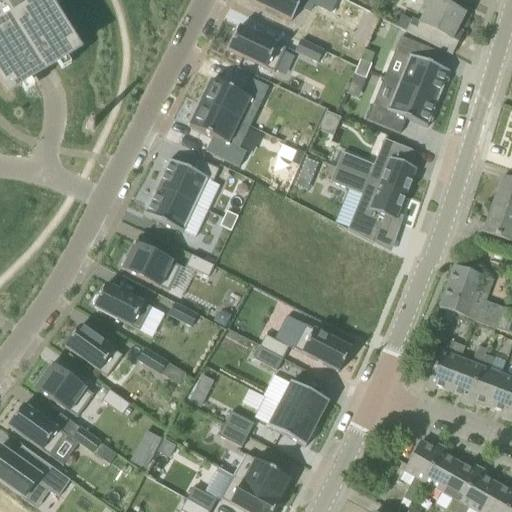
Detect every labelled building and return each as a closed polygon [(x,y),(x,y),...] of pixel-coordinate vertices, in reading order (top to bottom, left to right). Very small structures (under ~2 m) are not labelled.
[(0,0),(0,89),(5,99),(76,55),(42,0),(0,0)] [(245,0),(250,3),(249,6),(253,8),(255,5),(270,11),(275,0),(279,0),(287,4),(288,0),(305,0),(309,1),(309,0),(245,0)] [(411,21),(405,32),(429,44),(452,56),(458,45),(452,42),(458,30),(458,29),(460,25),(463,18),(465,15),(434,0),(431,0),(429,5),(419,25),(411,21)] [(239,28),(227,52),(265,70),(276,46),(239,28)] [(303,43),(297,55),(323,67),(328,55),(303,43)] [(359,63),(357,68),(369,73),(371,68),(359,63)] [(412,63),(403,87),(441,102),(451,79),(412,63)] [(357,68),(355,74),(367,80),(369,73),(357,68)] [(204,79),(193,102),(240,125),(251,101),(204,79)] [(403,87),(393,110),(431,126),(441,102),(403,87)] [(230,148),(240,125),(193,102),(183,125),(230,148)] [(299,138),(294,149),(305,154),(310,143),(299,138)] [(357,156),(351,171),(421,198),(431,172),(420,168),(425,153),(399,142),(388,168),(357,156)] [(294,149),(289,160),(300,165),(305,154),(294,149)] [(170,162),(157,189),(195,207),(207,180),(213,183),(219,171),(196,160),(190,171),(170,162)] [(305,160),(300,173),(313,178),(318,165),(305,160)] [(411,224),(421,198),(351,171),(345,186),(377,198),(363,234),(389,247),(395,232),(402,235),(407,223),(411,224)] [(501,179),(492,207),(511,213),(511,182),(507,181),(501,179)] [(157,189),(144,216),(182,234),(195,207),(157,189)] [(483,234),(511,243),(511,213),(492,207),(483,234)] [(227,213),(224,220),(235,225),(238,218),(227,213)] [(231,232),(235,225),(224,220),(220,227),(231,232)] [(134,245),(123,269),(159,288),(171,264),(134,245)] [(194,265),(188,276),(213,289),(219,278),(194,265)] [(442,302),(439,309),(443,310),(446,311),(455,315),(469,320),(484,325),(511,334),(511,312),(504,310),(487,303),(484,312),(479,310),(490,280),(482,277),(481,277),(463,270),(454,267),(450,279),(442,302)] [(97,297),(93,305),(95,306),(94,309),(139,332),(152,309),(106,285),(99,298),(97,297)] [(175,305),(169,317),(194,330),(200,318),(175,305)] [(445,312),(442,321),(452,324),(455,315),(445,312)] [(217,314),(212,322),(225,329),(231,317),(224,313),(217,314)] [(305,326),(293,350),(339,374),(351,350),(305,326)] [(65,349),(106,379),(122,357),(80,327),(65,349)] [(272,340),(266,352),(283,360),(291,365),(297,353),(272,340)] [(465,348),(454,344),(444,340),(425,391),(430,392),(432,387),(452,394),(464,362),(461,360),(465,348)] [(260,348),(253,360),(276,372),(283,360),(266,352),(260,348)] [(145,350),(138,362),(160,376),(167,364),(145,350)] [(464,362),(452,394),(454,395),(460,397),(464,399),(462,405),(467,407),(471,408),(490,358),(487,357),(476,353),(471,365),(464,362)] [(490,358),(471,408),(475,410),(477,404),(494,410),(506,378),(489,372),(494,360),(490,358)] [(51,367),(35,390),(69,414),(85,391),(51,367)] [(511,380),(506,378),(494,410),(502,414),(504,414),(502,420),(507,422),(511,424),(511,380)] [(290,385),(279,406),(316,426),(327,405),(328,405),(329,404),(290,383),(289,385),(290,385)] [(201,409),(207,396),(195,390),(188,403),(201,409)] [(115,395),(107,406),(130,422),(138,412),(115,395)] [(23,406),(8,428),(50,458),(65,436),(23,406)] [(267,427),(267,428),(305,449),(306,447),(305,447),(310,437),(313,439),(318,429),(315,428),(316,426),(279,406),(268,427),(267,427)] [(254,425),(231,413),(225,425),(248,437),(254,425)] [(69,421),(61,433),(84,449),(92,438),(69,421)] [(241,449),(248,437),(225,425),(218,437),(241,449)] [(164,441),(158,453),(169,459),(176,448),(164,441)] [(411,503),(416,495),(443,448),(439,446),(436,451),(420,443),(403,473),(414,479),(403,499),(411,503)] [(443,448),(416,495),(424,500),(431,488),(441,494),(459,464),(443,456),(446,450),(443,448)] [(33,487),(49,495),(67,503),(78,488),(30,455),(22,466),(13,459),(0,450),(0,481),(23,499),(24,499),(33,487)] [(234,478),(279,503),(291,481),(246,456),(234,478)] [(463,467),(459,464),(441,494),(452,500),(446,510),(449,511),(456,511),(480,469),(476,467),(473,473),(463,467)] [(217,467),(205,491),(222,499),(234,476),(217,467)] [(456,511),(466,511),(468,509),(473,511),(481,511),(496,486),(481,477),(484,471),(480,469),(456,511)] [(273,511),(279,503),(234,478),(221,500),(242,511),(273,511)] [(511,491),(511,494),(496,486),(481,511),(505,511),(511,500),(511,491)] [(190,502),(207,511),(210,511),(216,501),(193,489),(187,501),(190,502)] [(207,511),(190,502),(184,511),(207,511)]
